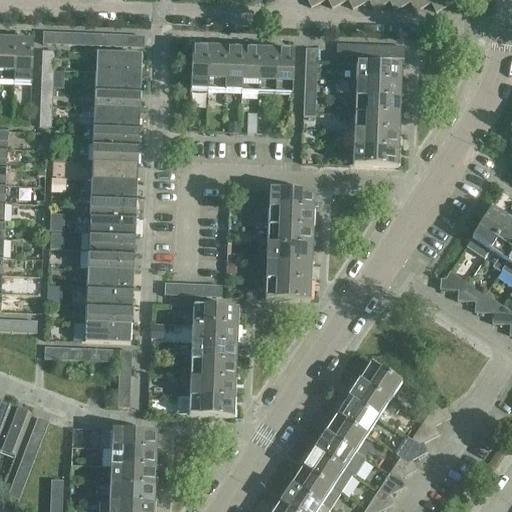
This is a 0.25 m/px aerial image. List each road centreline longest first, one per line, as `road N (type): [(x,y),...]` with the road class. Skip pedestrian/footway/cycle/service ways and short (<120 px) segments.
road 1 (residential): [(508,28),(0,6)]
road 2 (unclassified): [(218,511),(380,265)]
road 3 (unclassified): [(380,265),(456,156),(508,28)]
road 4 (residential): [(511,355),(380,265)]
